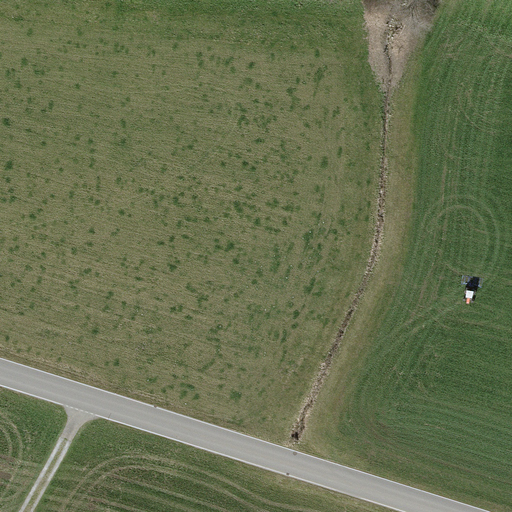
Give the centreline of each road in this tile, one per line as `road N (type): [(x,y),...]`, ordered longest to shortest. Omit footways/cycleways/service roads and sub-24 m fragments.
road 1 (tertiary): [(0,372),(440,511)]
road 2 (track): [(29,511),(89,402)]
